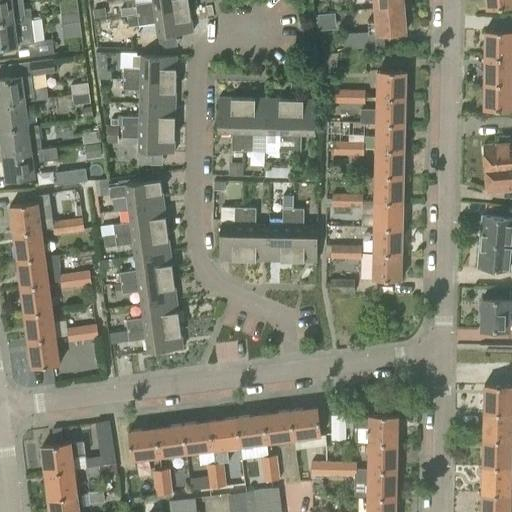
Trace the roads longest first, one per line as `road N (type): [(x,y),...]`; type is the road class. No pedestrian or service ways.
road 1 (residential): [(288,371),(287,330),(211,289),(195,269),(199,54),(247,28)]
road 2 (residential): [(441,351),(450,0)]
road 3 (residential): [(0,407),(288,371)]
road 4 (residential): [(437,511),(441,351)]
road 5 (residential): [(288,371),(441,351)]
